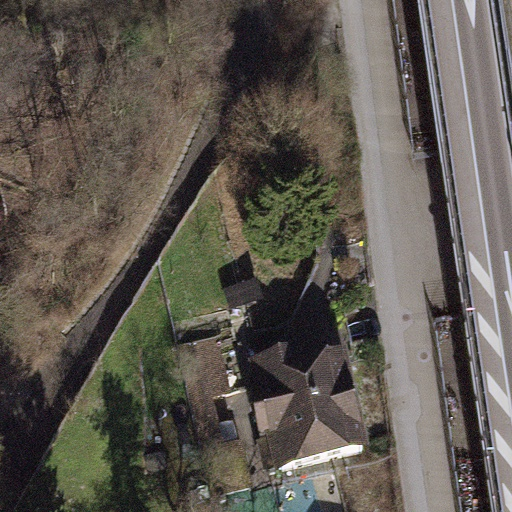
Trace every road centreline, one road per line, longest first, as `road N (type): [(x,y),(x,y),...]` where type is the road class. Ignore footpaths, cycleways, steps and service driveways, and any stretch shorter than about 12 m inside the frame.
road 1 (track): [(0,511),(191,184),(267,0)]
road 2 (residential): [(437,511),(369,0)]
road 3 (motorway): [(474,0),(511,266)]
